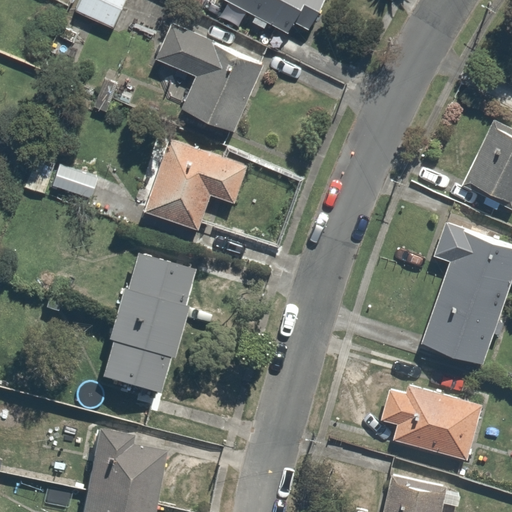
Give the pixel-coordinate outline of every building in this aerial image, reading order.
[(72,0),(71,2),(113,22),(123,0),(72,0)] [(235,0),(295,29),(310,0),(235,0)] [(164,14),(149,49),(188,66),(174,100),(228,123),(242,90),(257,54),(164,14)] [(504,203),(511,185),(511,122),(486,112),(456,183),(504,203)] [(220,150),(162,130),(137,203),(195,222),(206,190),(226,197),(240,156),(220,150)] [(97,174),(50,156),(41,180),(88,197),(97,174)] [(425,248),(442,254),(416,335),(477,355),(511,248),(511,234),(455,216),(438,210),(425,248)] [(193,265),(133,246),(93,371),(153,390),(193,265)] [(481,395),(401,377),(400,381),(399,386),(383,382),(377,410),(393,414),(392,419),(389,433),(469,451),(481,395)] [(147,511),(158,430),(86,422),(74,511),(147,511)] [(432,511),(438,477),(386,467),(378,511),(432,511)]
